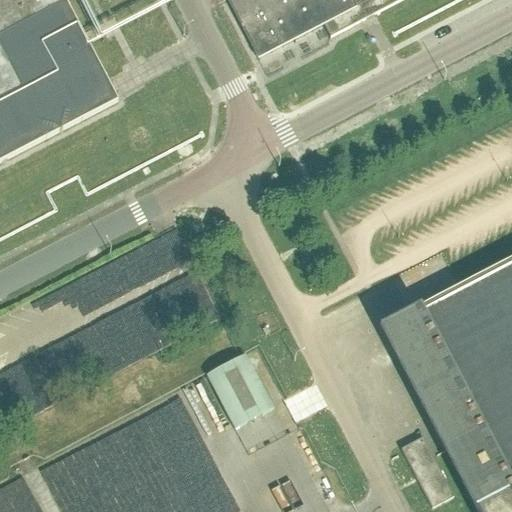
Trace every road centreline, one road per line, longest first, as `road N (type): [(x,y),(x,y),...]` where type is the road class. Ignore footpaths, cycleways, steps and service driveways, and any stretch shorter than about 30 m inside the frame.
road 1 (unknown): [(0,397),(162,309),(176,285),(169,245)]
road 2 (unknown): [(511,136),(354,218),(348,235)]
road 3 (unknown): [(0,337),(169,245)]
road 4 (unknown): [(362,268),(511,190)]
